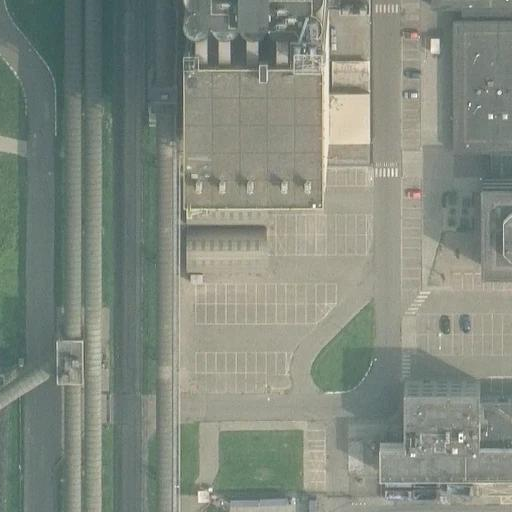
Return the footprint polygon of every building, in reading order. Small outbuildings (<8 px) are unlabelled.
[(190,1),(191,138),(328,138),(327,0),(190,1)] [(511,18),(511,19),(511,7),(511,6),(511,0),(430,0),(430,7),(460,7),(460,19),(451,19),(452,150),(491,150),(491,172),(483,172),(483,263),(511,262),(511,18)] [(152,73),(152,99),(166,99),(177,99),(177,73),(166,73),(152,73)] [(266,181),(187,181),(187,224),(266,225),(266,181)] [(267,229),(187,229),(187,273),(267,273),(267,229)] [(72,325),(56,325),(56,358),(56,369),(72,369),(82,369),(82,324),(72,325)] [(511,396),(479,397),(479,382),(405,382),(405,441),(379,441),(379,472),(511,472),(511,396)] [(347,473),(364,472),(363,441),(346,441),(347,473)]
